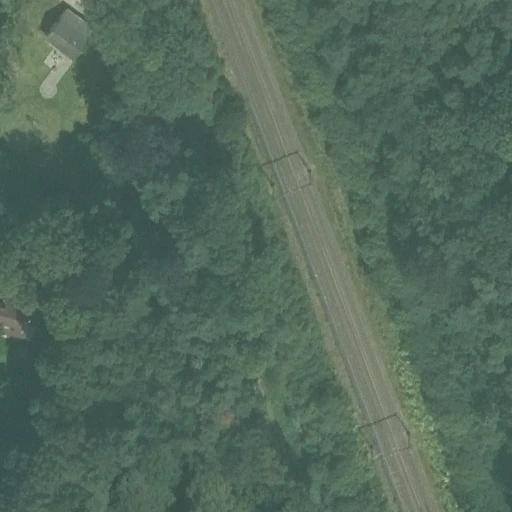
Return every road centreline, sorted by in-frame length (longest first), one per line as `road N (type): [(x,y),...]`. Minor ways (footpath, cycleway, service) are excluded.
road 1 (track): [(320,0),(511,452)]
road 2 (track): [(365,112),(403,85),(419,53),(415,0)]
